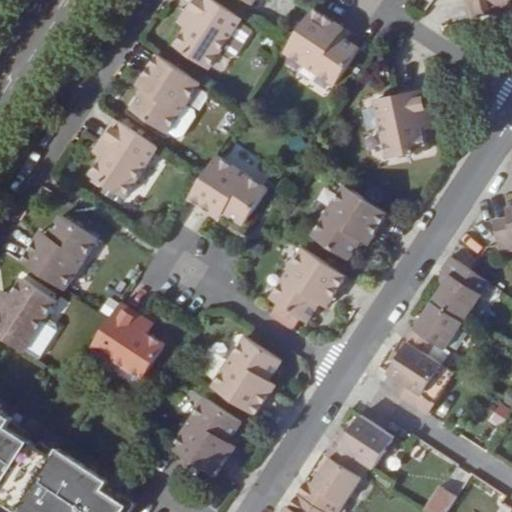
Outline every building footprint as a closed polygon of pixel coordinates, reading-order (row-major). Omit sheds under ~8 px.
[(244,17),(217,0),(194,0),(186,13),(194,18),(189,25),(176,45),(210,68),(244,17)] [(511,0),(473,0),(476,17),(501,12),(499,3),(511,0)] [(511,0),(499,3),(501,12),(511,9),(511,0)] [(291,48),(288,52),(336,84),(360,49),(340,37),(331,32),(337,22),(316,8),(291,48)] [(194,18),(186,13),(181,21),(189,25),(194,18)] [(331,32),(340,37),(346,28),(337,22),(331,32)] [(273,37),(265,31),(259,39),(267,45),(273,37)] [(201,81),(159,54),(144,77),(152,82),(146,90),(133,109),(168,131),(201,81)] [(152,82),(144,77),(139,85),(146,90),(152,82)] [(433,117),(428,91),(378,100),(390,159),(430,152),(426,131),(423,118),(433,117)] [(423,118),(426,131),(435,130),(433,117),(423,118)] [(158,147),(116,119),(102,142),(110,146),(104,155),(90,175),(125,197),(158,147)] [(110,146),(102,142),(96,150),(104,155),(110,146)] [(204,178),(190,200),(211,214),(216,206),(224,212),(244,225),(268,189),(218,158),(204,178)] [(375,239),(391,214),(349,187),(315,239),(349,261),(362,241),(368,234),(375,239)] [(510,214),(497,217),(504,247),(511,245),(511,203),(508,204),(510,214)] [(216,206),(211,214),(219,219),(224,212),(216,206)] [(38,240),(23,261),(65,289),(97,239),(63,218),(51,236),(46,244),(38,240)] [(44,231),(38,240),(46,244),(51,236),(44,231)] [(370,247),(375,239),(368,234),(362,241),(370,247)] [(333,302),(348,278),(307,250),(274,301),(308,323),(320,304),(325,297),(333,302)] [(472,269),(451,256),(443,269),(450,274),(433,299),(465,320),(491,281),(472,269)] [(0,303),(0,334),(24,350),(45,318),(56,300),(22,279),(9,299),(4,306),(0,303)] [(1,294),(0,296),(0,303),(4,306),(9,299),(1,294)] [(328,310),(333,302),(325,297),(320,304),(328,310)] [(465,320),(433,299),(414,327),(410,324),(404,335),(430,352),(436,343),(446,350),(465,320)] [(111,320),(94,346),(143,379),(166,345),(147,332),(138,326),(144,318),(122,304),(111,320)] [(45,318),(24,350),(38,359),(53,335),(55,324),(45,318)] [(138,326),(147,332),(152,324),(144,318),(138,326)] [(430,352),(404,335),(394,350),(400,354),(389,371),(410,386),(413,388),(436,404),(457,370),(444,361),(430,352)] [(216,389),(258,417),(272,396),(265,391),(271,382),(284,364),(249,341),(216,389)] [(436,343),(430,352),(444,361),(450,353),(446,350),(436,343)] [(265,391),(272,396),(278,386),(271,382),(265,391)] [(410,386),(402,397),(429,414),(436,404),(413,388),(410,386)] [(176,449),(219,477),(232,457),(225,452),(230,444),(243,425),(208,402),(176,449)] [(498,402),(488,421),(501,428),(511,409),(498,402)] [(0,492),(29,511),(124,511),(129,506),(105,490),(111,482),(61,448),(55,457),(10,426),(15,419),(0,408),(0,492)] [(386,428),(362,412),(349,433),(344,429),(335,441),(372,465),(376,468),(397,436),(386,428)] [(299,494),(327,511),(341,511),(372,465),(335,441),(328,454),(332,456),(315,484),(308,480),(299,494)] [(225,452),(232,457),(238,450),(230,444),(225,452)] [(421,511),(445,511),(455,493),(434,483),(421,511)] [(29,511),(0,492),(0,495),(25,511),(29,511)] [(327,511),(299,494),(290,510),(287,508),(284,511),(327,511)]
